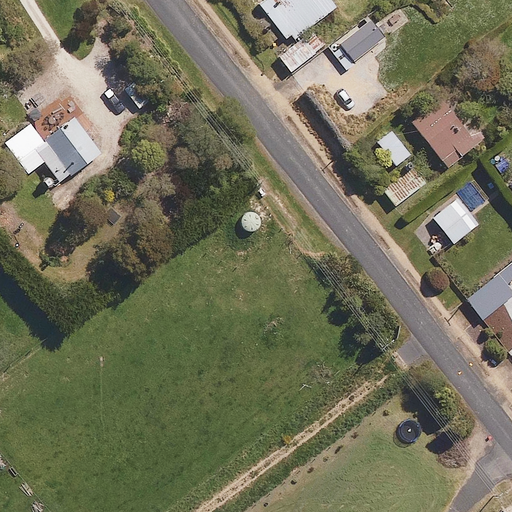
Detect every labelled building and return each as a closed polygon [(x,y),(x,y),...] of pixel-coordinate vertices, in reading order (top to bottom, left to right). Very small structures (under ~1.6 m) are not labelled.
[(261,0),(256,4),(284,40),(289,37),(291,40),(333,7),(327,0),(261,0)] [(383,38),(367,19),(329,51),(345,70),(383,38)] [(326,45),(314,30),(277,58),(289,73),(326,45)] [(445,168),(483,138),(476,130),(467,137),(439,101),(410,124),(445,168)] [(98,154),(72,118),(40,141),(29,125),(3,144),(25,174),(42,162),(58,183),(98,154)] [(408,156),(389,132),(376,143),(395,166),(408,156)] [(423,185),(412,170),(382,191),(393,206),(423,185)] [(477,224),(457,199),(431,218),(451,244),(477,224)] [(511,279),(511,262),(465,301),(481,321),(511,295),(511,293),(505,285),(511,279)]
